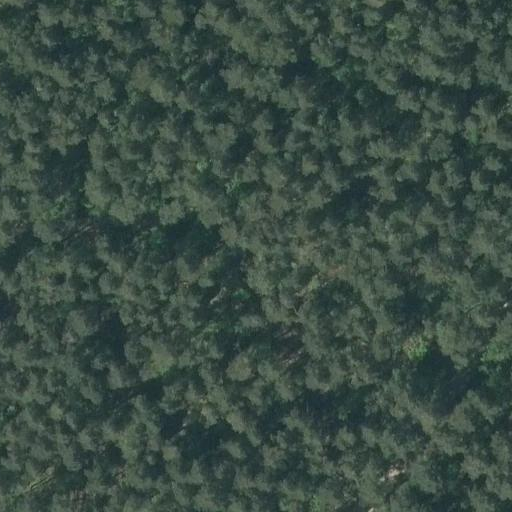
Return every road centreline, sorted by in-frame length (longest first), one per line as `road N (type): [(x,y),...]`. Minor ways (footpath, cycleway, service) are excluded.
road 1 (track): [(511,172),(363,202),(0,235)]
road 2 (track): [(384,511),(511,328)]
